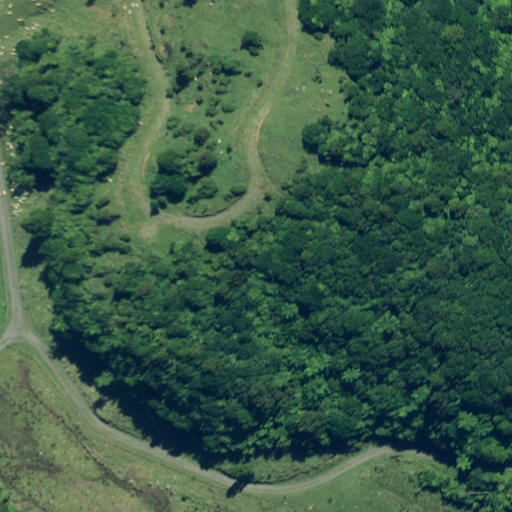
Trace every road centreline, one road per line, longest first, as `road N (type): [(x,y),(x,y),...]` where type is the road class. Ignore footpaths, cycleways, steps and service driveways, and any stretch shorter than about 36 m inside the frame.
road 1 (track): [(22,338),(87,409),(204,487),(511,453)]
road 2 (track): [(0,164),(22,338)]
